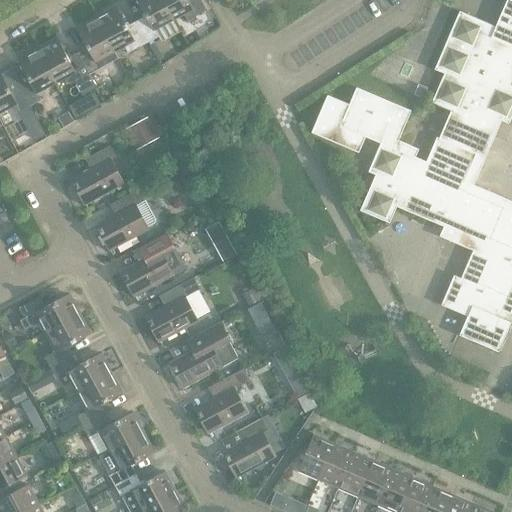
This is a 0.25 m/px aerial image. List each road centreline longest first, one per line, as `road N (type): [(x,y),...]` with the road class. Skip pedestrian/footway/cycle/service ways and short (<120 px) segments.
road 1 (residential): [(82,253),(31,163),(246,43)]
road 2 (residential): [(250,511),(215,496),(82,253)]
road 3 (residential): [(276,91),(412,0)]
